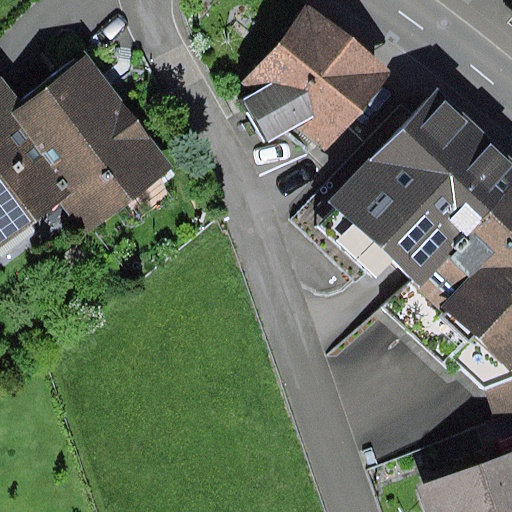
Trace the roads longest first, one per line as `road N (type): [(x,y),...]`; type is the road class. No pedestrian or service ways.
road 1 (residential): [(148,0),(273,284),(352,511)]
road 2 (tertiary): [(381,0),(511,99)]
